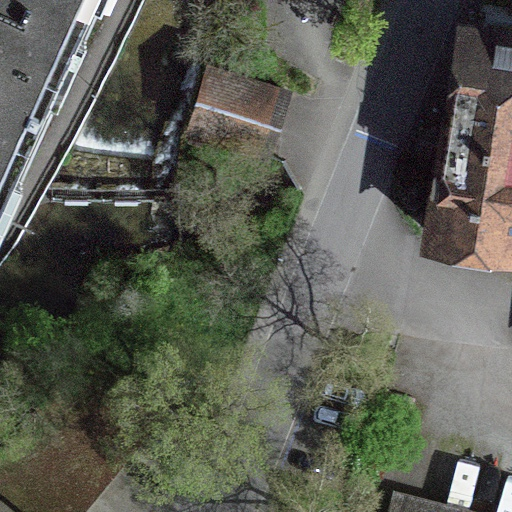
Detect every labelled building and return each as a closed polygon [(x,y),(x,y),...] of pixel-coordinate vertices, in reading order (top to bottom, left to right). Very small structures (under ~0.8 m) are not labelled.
[(0,0),(0,185),(84,0),(0,0)] [(511,42),(466,34),(432,235),(511,247),(511,42)] [(283,88),(211,65),(191,127),(263,150),(273,120),(283,88)] [(85,360),(0,462),(0,489),(27,511),(75,511),(154,417),(85,360)] [(435,511),(393,502),(390,511),(435,511)]
